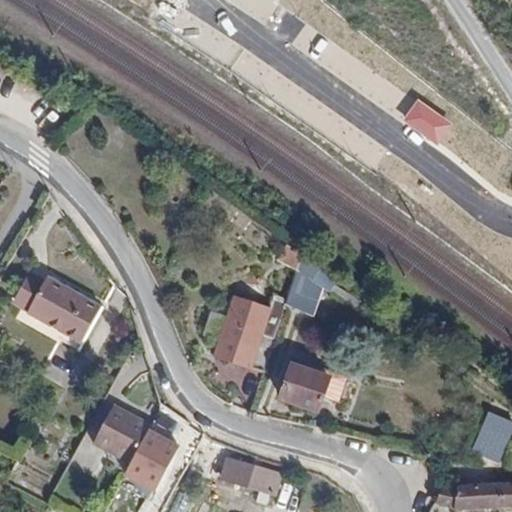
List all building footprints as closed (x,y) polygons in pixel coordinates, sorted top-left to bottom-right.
[(299,268),(304,251),(285,245),(280,262),(299,268)] [(325,287),(297,271),(294,280),(322,295),(325,287)] [(28,315),(83,344),(102,307),(48,278),(46,281),(31,272),(13,303),(29,312),(28,315)] [(322,295),(294,280),(287,303),(315,313),(322,295)] [(218,358),(265,373),(276,338),(263,334),(271,311),(235,300),(218,358)] [(282,400),(319,412),(329,378),(293,365),(282,400)] [(90,450),(128,472),(150,431),(112,411),(90,450)] [(221,480),(277,496),(283,477),(227,460),(221,480)] [(511,483),(445,488),(438,502),(456,511),(511,506),(511,483)]
